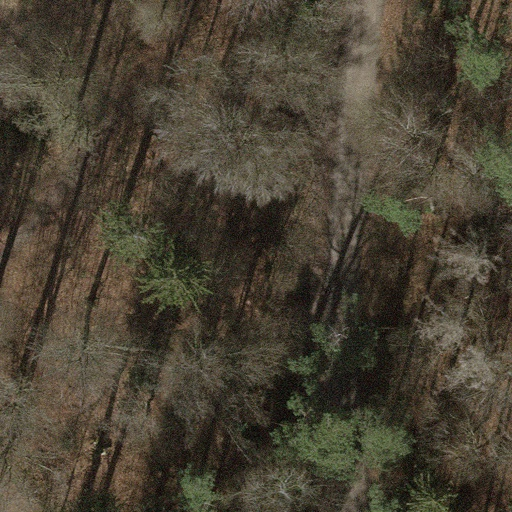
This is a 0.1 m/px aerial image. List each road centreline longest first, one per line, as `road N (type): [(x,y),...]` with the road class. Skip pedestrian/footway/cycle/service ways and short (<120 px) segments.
road 1 (track): [(349,511),(328,350),(350,65),(363,0)]
road 2 (track): [(186,0),(84,188),(0,272)]
